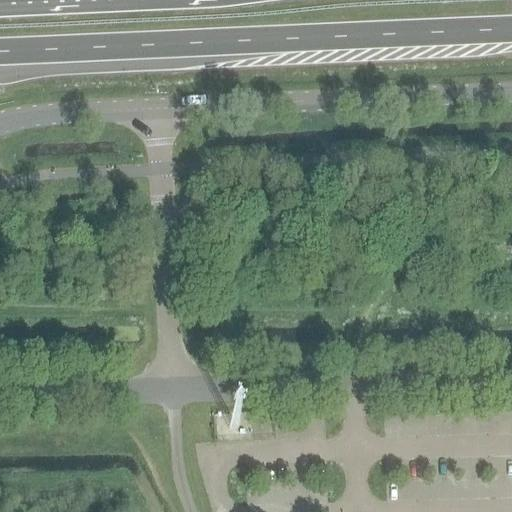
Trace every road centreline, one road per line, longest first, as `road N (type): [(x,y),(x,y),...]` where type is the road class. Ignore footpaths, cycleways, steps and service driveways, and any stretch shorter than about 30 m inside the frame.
road 1 (trunk): [(0,50),(511,28)]
road 2 (unclassified): [(0,393),(172,391),(155,110)]
road 3 (unclassified): [(155,110),(511,92)]
road 4 (unclassified): [(0,123),(155,110)]
